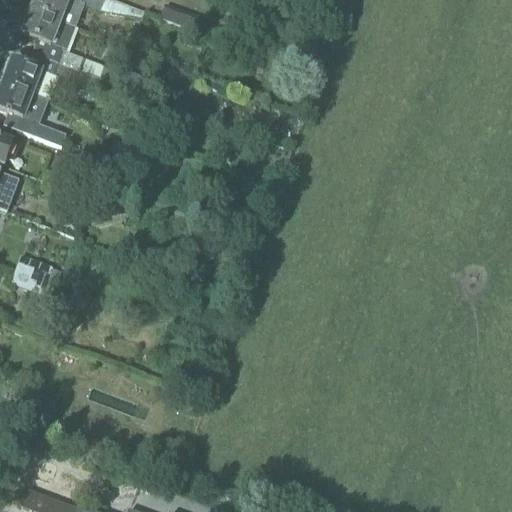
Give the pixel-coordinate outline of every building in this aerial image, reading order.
[(36,0),(31,15),(76,31),(84,9),(100,16),(143,22),(144,16),(105,2),(106,1),(104,0),(103,0),(36,0)] [(167,8),(162,23),(195,36),(201,21),(167,8)] [(31,15),(22,39),(38,45),(33,57),(106,85),(105,86),(114,89),(118,78),(118,77),(104,72),(105,70),(83,62),(70,57),(78,33),(76,32),(76,31),(31,15)] [(12,64),(3,88),(34,100),(48,105),(48,106),(49,104),(50,105),(59,83),(101,98),(105,86),(106,85),(33,57),(28,70),(12,64)] [(3,88),(0,96),(0,114),(25,124),(20,137),(28,140),(50,148),(61,152),(66,138),(55,134),(39,128),(48,105),(34,100),(3,88)] [(0,167),(5,170),(7,164),(13,166),(20,149),(0,141),(0,167)] [(59,154),(52,170),(84,182),(90,166),(59,154)] [(0,213),(7,216),(20,185),(1,178),(4,171),(5,171),(5,170),(0,167),(0,213)] [(216,240),(249,254),(259,229),(226,215),(216,240)] [(21,259),(18,266),(34,272),(29,286),(45,292),(47,286),(52,288),(57,289),(62,274),(53,271),(21,259)] [(10,288),(42,300),(43,299),(48,300),(52,288),(47,286),(45,292),(29,286),(34,272),(18,266),(10,288)] [(76,511),(27,493),(21,511),(23,511),(76,511)]
